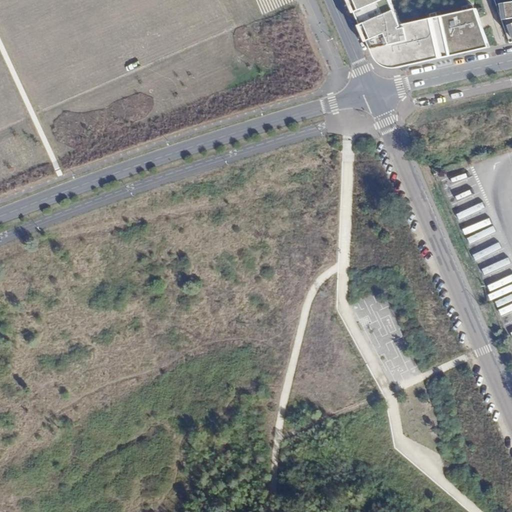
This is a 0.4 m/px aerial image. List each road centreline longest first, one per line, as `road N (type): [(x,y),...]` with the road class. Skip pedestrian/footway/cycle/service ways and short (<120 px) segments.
road 1 (residential): [(0,216),(183,149),(372,94)]
road 2 (residential): [(511,413),(372,94)]
road 3 (residential): [(372,94),(511,60)]
